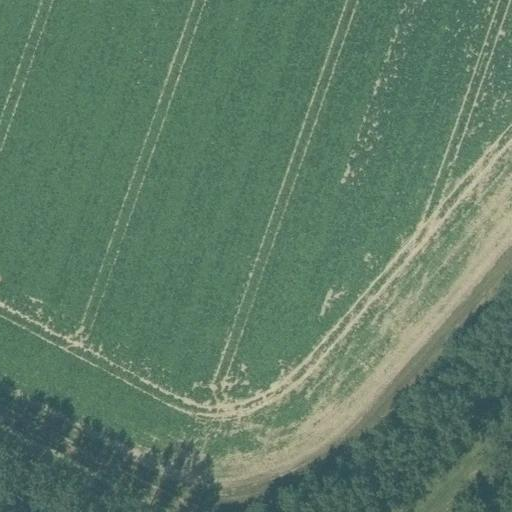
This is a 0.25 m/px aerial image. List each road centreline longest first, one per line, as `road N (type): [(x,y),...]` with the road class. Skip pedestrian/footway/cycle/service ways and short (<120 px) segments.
road 1 (track): [(511,251),(339,445),(248,493),(211,498),(177,490),(0,399)]
road 2 (track): [(107,511),(0,457)]
